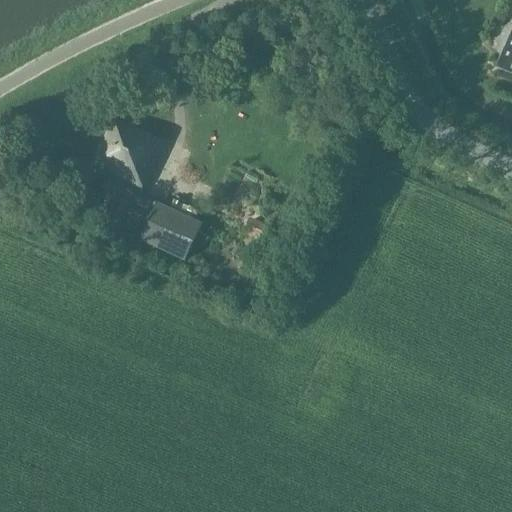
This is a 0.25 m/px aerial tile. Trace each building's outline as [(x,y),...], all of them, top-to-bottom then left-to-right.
[(497,67),(511,73),(511,33),(511,36),(506,35),(501,47),(505,50),(497,67)] [(157,156),(154,155),(159,143),(112,121),(90,168),(118,181),(98,223),(120,234),(157,156)] [(202,226),(157,205),(140,241),(185,263),(202,226)] [(252,221),(270,230),(278,214),(259,205),(252,221)] [(271,231),(251,222),(246,233),(265,242),(271,231)] [(137,248),(125,242),(120,254),(132,259),(137,248)]
